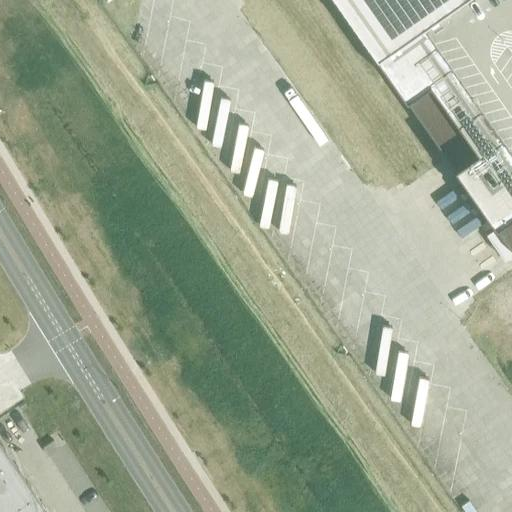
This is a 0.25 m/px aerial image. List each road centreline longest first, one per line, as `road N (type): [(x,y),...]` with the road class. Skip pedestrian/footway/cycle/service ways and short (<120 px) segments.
road 1 (tertiary): [(184,511),(0,216)]
road 2 (tertiary): [(0,253),(162,511)]
